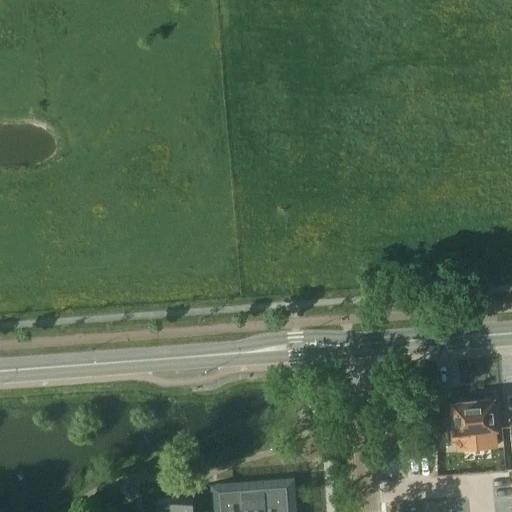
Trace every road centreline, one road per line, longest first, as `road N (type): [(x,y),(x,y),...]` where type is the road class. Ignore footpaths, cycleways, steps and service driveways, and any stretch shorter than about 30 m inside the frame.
road 1 (tertiary): [(0,372),(353,345)]
road 2 (tertiary): [(353,345),(511,333)]
road 3 (residential): [(365,491),(353,345)]
road 4 (residential): [(365,491),(480,485),(482,511)]
